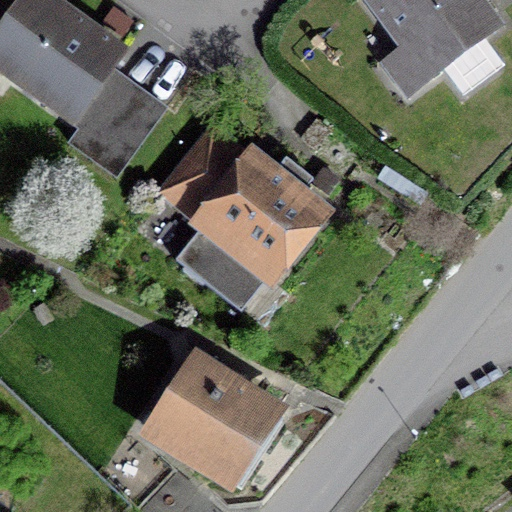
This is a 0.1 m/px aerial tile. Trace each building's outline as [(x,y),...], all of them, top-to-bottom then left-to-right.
[(48,0),(25,0),(0,35),(0,69),(73,122),(123,54),(48,0)] [(499,60),(481,36),(495,26),(475,0),(369,0),(427,77),(441,66),(462,95),(497,69),(499,60)] [(173,119),(124,84),(74,154),(122,189),(173,119)] [(241,314),(319,215),(298,199),(313,181),(286,159),(271,178),(213,132),(164,194),(204,226),(176,262),(241,314)] [(150,434),(231,485),(276,415),(196,364),(150,434)] [(218,511),(177,472),(139,511),(218,511)]
